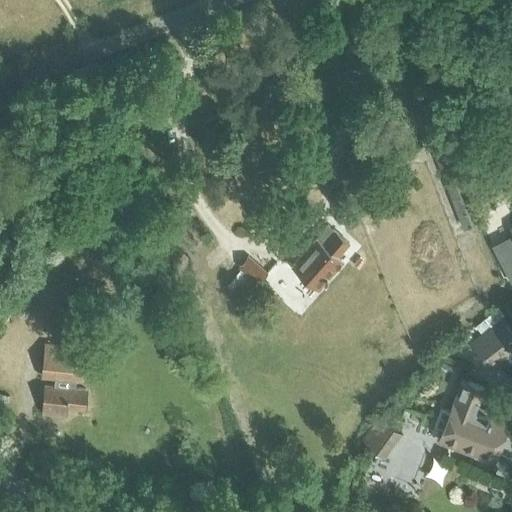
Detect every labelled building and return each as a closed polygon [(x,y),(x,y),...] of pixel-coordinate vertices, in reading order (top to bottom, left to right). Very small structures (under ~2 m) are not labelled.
[(424,143),(393,108),(375,124),(405,159),(424,143)] [(452,150),(435,156),(464,229),(480,222),(452,150)] [(243,168),(230,154),(215,167),(228,181),(243,168)] [(472,186),(482,180),(475,167),(465,172),(472,186)] [(480,202),(488,198),(482,188),(475,192),(480,202)] [(485,216),(494,211),(489,202),(480,207),(485,216)] [(496,216),(485,222),(497,243),(507,237),(496,216)] [(341,255),(335,250),(346,237),(326,219),(290,260),(316,283),(341,255)] [(194,288),(229,255),(218,244),(184,277),(194,288)] [(258,283),(266,273),(248,257),(239,267),(258,283)] [(511,332),(502,319),(471,343),(490,367),(511,349),(511,332)] [(64,414),(65,406),(84,408),(85,388),(74,387),(75,379),(84,379),(87,346),(45,342),(42,375),(54,376),(53,384),(44,383),(41,411),(64,414)] [(441,408),(434,425),(442,428),(439,435),(462,445),(477,409),(476,408),(485,386),(464,377),(450,411),(441,408)] [(462,445),(488,456),(491,449),(511,457),(511,454),(511,436),(499,431),(506,413),(487,405),(485,412),(477,409),(462,445)] [(383,420),(366,443),(385,457),(402,434),(383,420)]
